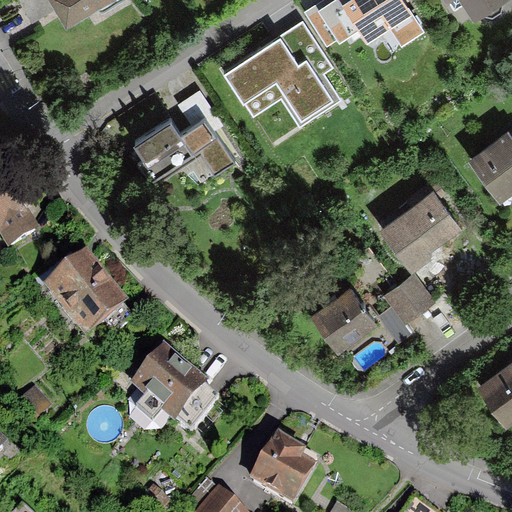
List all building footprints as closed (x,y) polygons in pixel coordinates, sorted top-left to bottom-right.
[(49,0),(67,30),(101,9),(104,13),(126,0),(49,0)] [(323,0),(304,13),(327,48),(337,41),(339,45),(348,40),(350,44),(362,36),(367,44),(390,30),(402,48),(426,33),(403,0),(323,0)] [(304,21),(224,75),(253,118),(282,100),(301,130),(344,101),(326,74),(334,68),(304,21)] [(189,83),(120,128),(150,174),(219,128),(189,83)] [(511,134),(509,131),(468,164),(499,204),(511,194),(511,134)] [(0,155),(0,223),(31,204),(0,155)] [(433,191),(379,229),(410,272),(464,234),(433,191)] [(114,296),(69,242),(27,277),(72,331),(114,296)] [(412,276),(385,296),(404,323),(432,303),(412,276)] [(347,281),(304,312),(336,358),(380,327),(347,281)] [(209,380),(150,336),(120,376),(179,420),(209,380)] [(511,366),(476,392),(504,431),(511,424),(511,366)] [(317,459),(277,439),(254,485),(294,505),(317,459)] [(214,470),(190,499),(206,511),(237,511),(249,498),(214,470)] [(394,511),(454,511),(458,506),(413,480),(394,511)]
